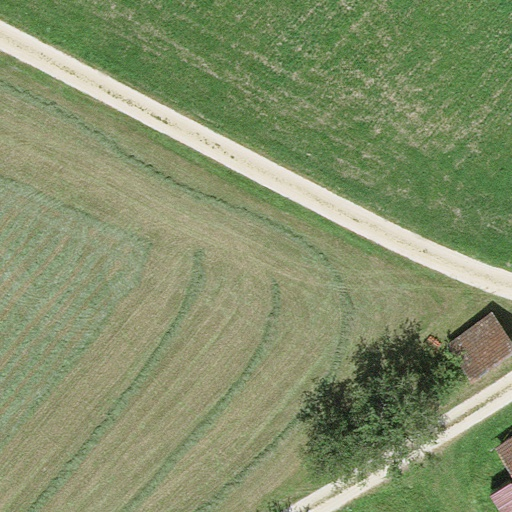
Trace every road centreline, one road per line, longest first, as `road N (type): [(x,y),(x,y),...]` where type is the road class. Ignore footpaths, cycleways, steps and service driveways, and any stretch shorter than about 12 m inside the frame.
road 1 (track): [(0,41),(432,266),(511,292)]
road 2 (track): [(511,382),(303,511)]
